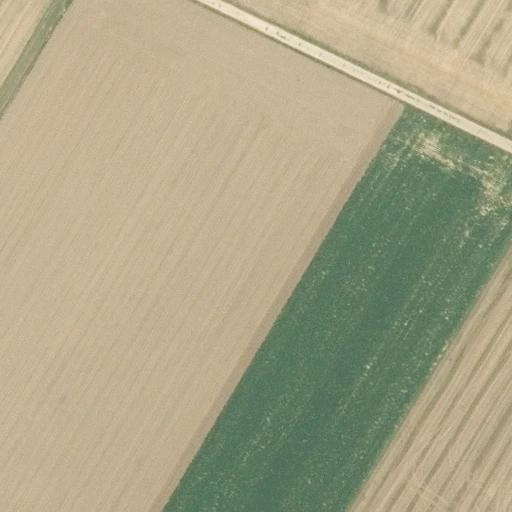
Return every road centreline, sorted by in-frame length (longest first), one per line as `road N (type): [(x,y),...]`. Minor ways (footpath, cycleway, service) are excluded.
road 1 (track): [(511,155),(193,0)]
road 2 (track): [(0,135),(80,0)]
